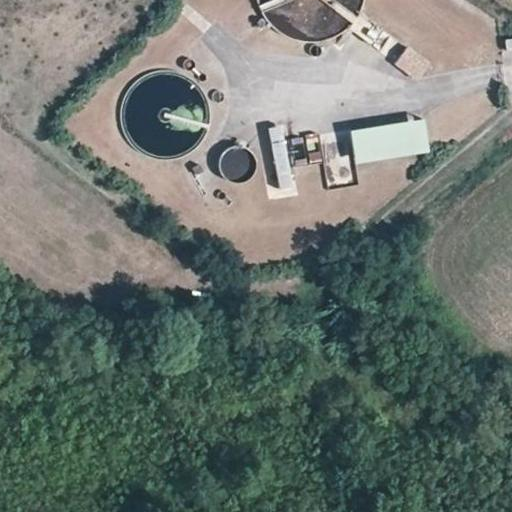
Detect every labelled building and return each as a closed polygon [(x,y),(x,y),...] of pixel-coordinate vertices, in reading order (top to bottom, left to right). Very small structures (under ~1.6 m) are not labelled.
[(255,0),(256,0),(259,10),(266,19),(275,29),(288,36),(303,40),(318,39),(330,36),(340,31),(348,25),(352,20),(358,11),(363,0),(255,0)] [(384,31),(358,11),(352,20),(348,25),(373,45),(384,31)] [(430,63),(406,45),(393,63),(417,81),(430,63)] [(148,71),(139,76),(131,84),(124,93),(120,103),(119,114),(121,127),(125,136),(132,146),(138,151),(149,157),(159,159),(170,160),(181,158),(188,154),(196,148),(202,141),(207,135),(209,127),(212,118),(211,105),(208,95),(202,86),(196,79),(189,74),(181,70),(174,68),(167,68),(158,68),(148,71)] [(425,119),(350,131),(356,164),(430,153),(425,119)] [(291,136),(294,164),(322,160),(318,133),(291,136)] [(254,156),(252,152),(249,150),(245,147),(239,146),(234,146),(228,149),(223,153),(221,157),(220,161),(219,164),(220,169),(222,174),(224,178),(230,182),(235,184),(241,184),(246,182),(250,179),(253,176),(255,172),(257,167),(257,163),(257,161),(254,156)]
